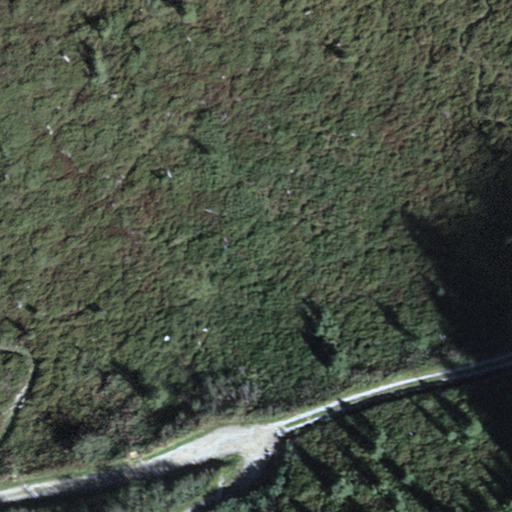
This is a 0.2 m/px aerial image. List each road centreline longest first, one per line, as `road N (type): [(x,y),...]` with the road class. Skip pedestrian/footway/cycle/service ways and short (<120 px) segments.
road 1 (track): [(0,497),(136,471),(230,441),(251,449),(250,468),(194,511)]
road 2 (track): [(251,449),(286,426),(391,388),(511,357)]
